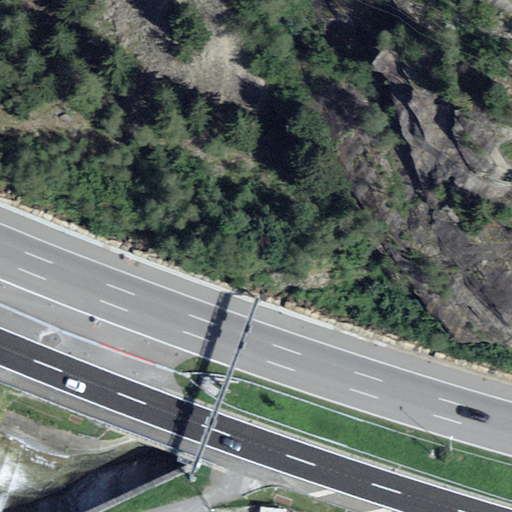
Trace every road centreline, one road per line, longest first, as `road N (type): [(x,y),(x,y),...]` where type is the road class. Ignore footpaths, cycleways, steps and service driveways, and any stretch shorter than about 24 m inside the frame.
road 1 (motorway): [(511,428),(265,351),(0,252)]
road 2 (motorway): [(0,345),(455,511)]
